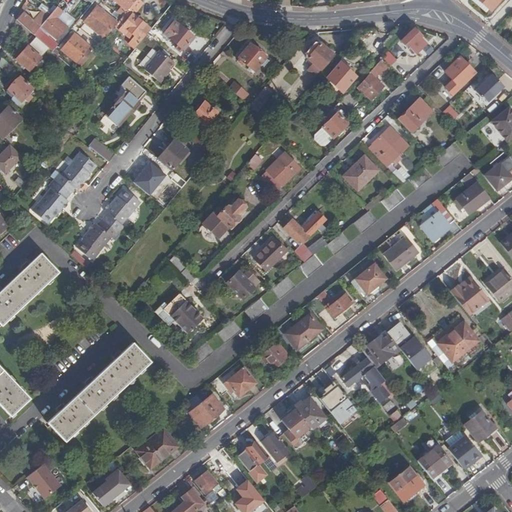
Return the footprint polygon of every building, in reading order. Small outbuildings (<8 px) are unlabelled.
[(136,0),(113,0),(125,9),(119,14),(122,17),(136,0)] [(150,29),(132,14),(134,12),(135,13),(143,3),(138,0),(136,0),(122,17),(115,26),(132,39),(129,43),(135,48),(150,29)] [(489,9),(477,0),(471,0),(486,13),(489,9)] [(477,0),(489,9),(491,11),(500,0),(477,0)] [(40,26),(52,12),(49,10),(42,4),(38,8),(42,12),(33,21),(23,12),(28,7),(23,4),(19,14),(17,19),(33,34),(38,29),(40,26)] [(115,26),(122,17),(119,14),(116,17),(117,18),(115,21),(97,6),(84,22),(105,39),(115,26)] [(67,27),(57,18),(62,12),(57,7),(52,12),(40,26),(56,39),(67,27)] [(158,27),(165,20),(161,17),(155,25),(158,27)] [(184,49),(194,36),(188,31),(185,29),(179,24),(174,30),(169,26),(163,33),(178,45),(182,48),(184,49)] [(389,49),(406,30),(399,27),(383,43),(389,49)] [(425,43),(419,37),(421,36),(414,28),(412,30),(409,27),(402,35),(405,38),(401,41),(407,48),(409,47),(415,53),(425,43)] [(57,46),(38,29),(33,34),(36,37),(49,49),(52,52),(57,46)] [(68,42),(75,34),(71,31),(64,39),(68,42)] [(76,62),(89,46),(75,34),(68,42),(62,50),(76,62)] [(42,57),(49,49),(36,37),(16,59),(29,71),(35,65),(39,69),(46,61),(42,57)] [(315,77),(334,55),(319,43),(315,42),(305,54),(306,58),(314,65),(309,71),(315,77)] [(265,58),(266,57),(250,44),(238,58),(239,58),(239,62),(244,66),(248,66),(254,71),(260,64),(265,58)] [(82,67),(95,51),(89,46),(76,62),(82,67)] [(169,68),(174,62),(160,50),(144,69),(158,81),(169,68)] [(396,60),(387,51),(382,57),(390,66),(396,60)] [(13,67),(2,57),(0,62),(0,65),(8,73),(13,67)] [(452,95),(475,73),(460,57),(444,72),(453,80),(445,88),(452,95)] [(263,67),(268,61),(265,58),(260,64),(263,67)] [(342,93),(356,77),(340,61),(326,78),(342,93)] [(371,100),(384,86),(374,78),(378,73),(381,70),(383,72),(388,67),(380,61),(369,74),(370,74),(358,88),(371,100)] [(161,83),(171,70),(169,68),(158,81),(161,83)] [(436,79),(442,86),(449,79),(443,73),(436,79)] [(487,102),(503,86),(492,74),(474,91),(480,97),(481,96),(487,102)] [(28,93),(32,88),(19,76),(16,79),(6,89),(7,90),(6,92),(11,97),(10,99),(17,104),(21,107),(26,101),(26,102),(31,96),(28,93)] [(119,126),(139,103),(137,101),(145,91),(128,77),(121,86),(126,91),(106,115),(119,126)] [(248,95),(234,83),(229,89),(243,101),(248,95)] [(258,113),(273,94),(265,87),(249,106),(258,113)] [(358,104),(348,93),(342,100),(351,110),(358,104)] [(411,132),(432,111),(431,111),(436,105),(427,96),(422,101),(419,98),(398,119),(411,132)] [(335,106),(339,101),(334,97),(330,102),(335,106)] [(206,128),(218,112),(214,108),(205,100),(192,116),(206,128)] [(74,123),(85,110),(80,105),(69,119),(74,123)] [(0,137),(1,138),(20,119),(13,112),(15,110),(11,107),(9,109),(7,107),(0,114),(0,137)] [(511,111),(509,107),(491,122),(507,142),(511,138),(511,111)] [(452,113),(447,108),(443,112),(447,117),(452,113)] [(333,138),(348,123),(341,116),(344,113),(340,109),(314,135),(314,139),(321,146),(325,146),(332,138),(333,138)] [(279,134),(284,129),(280,125),(275,130),(279,134)] [(398,155),(408,146),(389,127),(372,143),(376,147),(371,152),(386,167),(392,161),(395,164),(401,158),(398,155)] [(210,146),(198,136),(194,142),(206,151),(210,146)] [(114,155),(94,139),(88,145),(108,162),(114,155)] [(178,162),(188,150),(174,139),(158,158),(171,170),(178,162)] [(372,143),(368,148),(371,152),(376,147),(372,143)] [(444,167),(459,155),(451,145),(435,157),(444,167)] [(0,167),(5,173),(21,157),(9,146),(0,155),(0,167)] [(180,164),(190,152),(188,150),(178,162),(180,164)] [(66,198),(75,187),(78,189),(80,186),(82,183),(90,173),(89,172),(96,165),(80,152),(62,175),(59,173),(54,179),(49,185),(52,187),(32,210),(48,223),(54,215),(55,216),(62,208),(68,200),(66,198)] [(287,153),(260,178),(274,192),(301,167),(287,153)] [(253,170),(262,160),(255,154),(247,164),(253,170)] [(357,191),(378,170),(364,156),(343,176),(357,191)] [(511,178),(511,177),(508,172),(511,168),(511,160),(509,156),(485,175),(497,190),(511,178)] [(424,167),(430,161),(426,157),(416,166),(417,168),(415,169),(417,172),(424,167)] [(150,192),(163,176),(149,165),(137,181),(150,192)] [(411,177),(401,167),(397,170),(396,169),(392,173),(396,178),(402,184),(408,179),(411,177)] [(416,189),(432,177),(424,167),(417,172),(411,177),(408,179),(416,189)] [(478,167),(472,171),(475,175),(481,170),(478,167)] [(488,197),(469,173),(463,178),(471,188),(454,201),(459,208),(461,206),(467,213),(488,197)] [(19,186),(24,181),(19,177),(14,182),(19,186)] [(149,196),(164,208),(179,189),(164,177),(149,196)] [(402,184),(396,178),(394,180),(400,186),(402,184)] [(389,211),(404,199),(396,189),(386,197),(381,201),(389,211)] [(114,239),(124,227),(122,225),(141,202),(125,190),(119,198),(118,197),(110,206),(107,209),(105,212),(107,214),(98,226),(95,224),(93,227),(91,229),(83,239),(84,240),(77,248),(92,261),(112,237),(114,239)] [(381,201),(386,197),(382,193),(373,201),(376,205),(381,201)] [(229,228),(240,217),(238,216),(246,207),(245,206),(245,203),(242,200),(239,200),(238,199),(230,207),(228,205),(222,211),(218,208),(203,223),(217,237),(228,226),(229,228)] [(449,224),(454,220),(437,199),(422,211),(429,219),(419,226),(432,242),(450,227),(449,224)] [(369,210),(376,205),(373,201),(365,207),(368,211),(369,210)] [(361,233),(377,221),(369,210),(368,211),(353,223),(361,233)] [(302,243),(317,228),(321,232),(325,228),(321,224),(325,220),(317,212),(301,228),(291,219),(283,228),(300,245),(294,251),(305,262),(314,255),(307,248),(302,243)] [(0,233),(9,226),(3,218),(2,218),(0,215),(0,233)] [(116,241),(126,229),(124,227),(114,239),(116,241)] [(334,255),(350,243),(342,233),(327,244),(326,245),(334,255)] [(511,235),(508,239),(507,237),(500,242),(511,257),(511,235)] [(326,245),(327,244),(322,237),(307,248),(314,255),(315,254),(326,245)] [(395,270),(418,252),(407,237),(386,253),(392,260),(389,262),(395,270)] [(266,271),(286,252),(274,239),(263,249),(264,250),(261,254),(259,253),(253,258),(266,271)] [(90,265),(75,251),(72,254),(87,268),(90,265)] [(0,323),(2,326),(58,272),(41,253),(0,291),(0,323)] [(392,260),(386,253),(383,255),(389,262),(392,260)] [(322,265),(315,254),(314,255),(305,262),(299,267),(307,277),(322,265)] [(196,277),(175,256),(169,262),(190,283),(196,277)] [(366,295),(386,279),(374,263),(354,279),(363,291),(366,295)] [(511,278),(504,268),(484,284),(499,302),(511,291),(511,278)] [(255,287),(249,282),(254,277),(249,271),(244,276),(239,271),(226,283),(242,300),(255,287)] [(280,299),(295,286),(287,276),(271,289),(280,299)] [(260,282),(254,277),(249,282),(255,287),(260,282)] [(461,289),(473,279),(471,277),(459,287),(461,289)] [(363,291),(354,279),(350,282),(359,294),(363,291)] [(488,299),(473,279),(461,289),(459,287),(451,293),(469,314),(488,299)] [(119,290),(113,285),(110,289),(115,294),(119,290)] [(332,301),(324,290),(317,296),(325,307),(332,301)] [(333,318),(353,302),(346,293),(334,303),(326,309),(333,318)] [(203,318),(179,294),(163,309),(169,316),(165,319),(170,324),(174,321),(186,334),(203,318)] [(252,321),(268,308),(260,298),(244,311),(252,321)] [(511,330),(511,319),(508,313),(501,318),(511,331),(511,330)] [(296,349),(321,329),(309,314),(286,332),(284,333),(291,341),(296,349)] [(470,358),(483,347),(458,316),(426,342),(427,343),(437,356),(449,370),(468,354),(470,358)] [(225,343),(241,330),(233,320),(217,333),(225,343)] [(409,335),(400,323),(387,334),(397,345),(399,344),(409,335)] [(284,333),(286,332),(280,326),(275,330),(287,345),(291,341),(284,333)] [(399,348),(397,345),(387,334),(385,331),(367,345),(372,353),(369,355),(377,366),(400,349),(399,348)] [(414,336),(399,348),(400,349),(416,369),(431,357),(414,336)] [(191,350),(183,342),(180,345),(178,343),(174,347),(185,358),(190,354),(188,353),(191,350)] [(198,364),(214,352),(206,342),(190,354),(198,364)] [(271,370),(288,357),(277,342),(260,356),(271,370)] [(65,441),(150,362),(132,343),(47,422),(65,441)] [(267,374),(271,370),(260,356),(256,359),(267,374)] [(385,380),(367,358),(342,378),(349,387),(363,375),(371,385),(372,391),(380,401),(389,394),(381,384),(385,380)] [(0,404),(11,416),(29,398),(0,367),(0,404)] [(239,397),(256,383),(243,367),(226,382),(231,388),(239,397)] [(335,380),(318,393),(343,428),(361,415),(335,380)] [(393,390),(385,380),(381,384),(389,394),(393,390)] [(504,403),(511,398),(511,389),(500,397),(504,403)] [(434,404),(442,398),(437,392),(429,398),(434,404)] [(212,418),(224,409),(212,394),(189,413),(201,427),(208,422),(212,418)] [(312,429),(326,418),(310,397),(303,403),(296,409),(310,427),(312,429)] [(296,409),(303,403),(301,401),(294,407),(296,409)] [(310,427),(296,409),(289,414),(281,420),(289,429),(284,433),(293,444),(298,440),(296,438),(310,427)] [(495,428),(481,410),(476,414),(474,411),(467,416),(470,419),(464,424),(477,441),(485,435),(495,428)] [(390,428),(396,434),(407,423),(402,417),(390,428)] [(488,438),(497,431),(495,428),(485,435),(488,438)] [(150,468),(177,446),(163,429),(136,450),(141,456),(144,459),(150,468)] [(288,450),(285,446),(284,446),(273,432),(260,442),(275,460),(288,450)] [(480,455),(466,437),(465,438),(460,432),(446,442),(448,445),(446,447),(463,469),(479,456),(480,455)] [(372,443),(379,437),(376,434),(369,440),(372,443)] [(277,466),(268,456),(256,441),(237,456),(257,481),(265,475),(257,465),(262,460),(271,471),(277,466)] [(445,468),(451,463),(437,446),(418,461),(431,478),(445,468)] [(354,457),(349,451),(342,457),(347,463),(354,457)] [(463,469),(465,471),(481,459),(479,456),(463,469)] [(116,466),(112,461),(107,465),(111,470),(116,466)] [(41,465),(26,478),(47,503),(62,490),(41,465)] [(403,500),(423,485),(409,467),(389,482),(403,500)] [(434,482),(447,471),(445,468),(431,478),(434,482)] [(92,493),(103,506),(118,493),(129,484),(116,469),(105,478),(100,482),(102,485),(92,493)] [(220,486),(207,470),(194,480),(205,494),(212,488),(214,490),(220,486)] [(249,511),(264,500),(246,479),(235,488),(242,497),(235,503),(241,511),(249,511)] [(302,499),(310,492),(307,487),(304,490),(302,487),(297,491),(299,494),(298,494),(302,499)] [(193,511),(203,504),(201,501),(191,489),(182,497),(185,501),(170,511),(193,511)] [(91,511),(82,500),(66,511),(91,511)] [(397,511),(398,511),(388,500),(381,505),(386,511),(397,511)]
